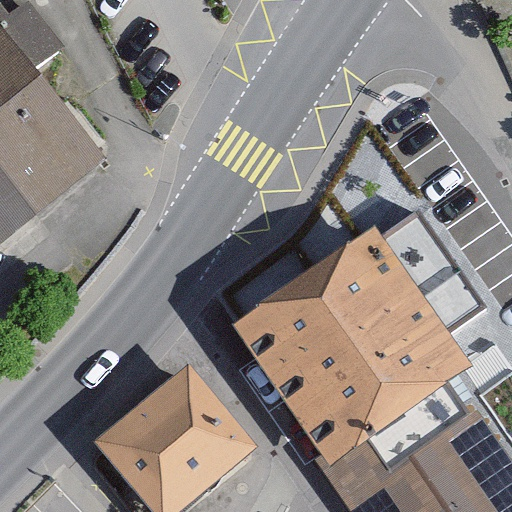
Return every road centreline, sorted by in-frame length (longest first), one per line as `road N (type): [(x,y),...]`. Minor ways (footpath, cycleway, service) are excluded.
road 1 (tertiary): [(346,0),(158,291)]
road 2 (residential): [(319,511),(158,291)]
road 3 (tertiary): [(158,291),(0,446)]
road 4 (residential): [(397,0),(511,155)]
